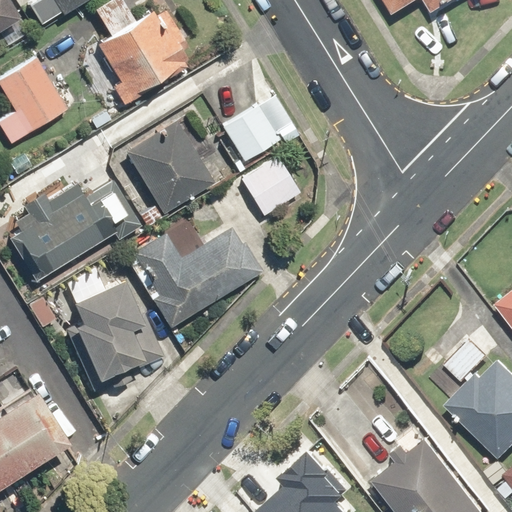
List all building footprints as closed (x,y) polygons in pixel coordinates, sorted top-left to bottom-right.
[(5,0),(0,0),(0,26),(16,17),(5,0)] [(53,0),(60,10),(76,0),(53,0)] [(386,0),(393,11),(412,0),(425,0),(432,10),(448,0),(386,0)] [(152,10),(99,42),(128,91),(181,59),(152,10)] [(62,107),(33,56),(0,74),(0,85),(24,128),(62,107)] [(222,125),(241,157),(277,136),(258,104),(222,125)] [(175,117),(124,147),(162,212),(214,182),(175,117)] [(274,156),(240,178),(263,213),(297,190),(274,156)] [(114,179),(81,199),(72,184),(13,219),(20,230),(6,238),(32,280),(137,217),(114,179)] [(232,222),(177,255),(162,231),(131,250),(145,273),(141,276),(170,324),(261,270),(232,222)] [(70,299),(80,320),(72,323),(96,376),(128,362),(130,366),(160,354),(143,310),(138,312),(120,275),(70,299)] [(511,284),(494,298),(511,321),(511,284)] [(44,290),(25,302),(43,331),(62,319),(44,290)] [(444,361),(460,377),(486,352),(470,336),(444,361)] [(444,401),(499,455),(511,441),(511,369),(497,355),(480,372),(476,368),(444,401)] [(0,410),(0,483),(65,440),(31,390),(0,410)] [(402,511),(478,511),(484,508),(425,432),(408,445),(401,437),(390,446),(396,454),(372,473),(402,511)] [(287,481),(266,500),(276,511),(342,511),(350,505),(339,492),(351,481),(311,436),(275,468),(287,481)] [(511,463),(502,471),(511,483),(511,463)]
